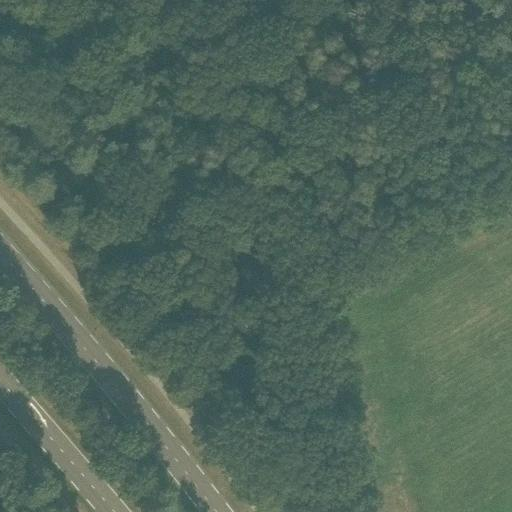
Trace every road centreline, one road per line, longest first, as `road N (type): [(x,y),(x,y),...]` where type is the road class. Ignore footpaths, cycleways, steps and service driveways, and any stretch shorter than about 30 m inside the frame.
road 1 (track): [(194,0),(353,511)]
road 2 (primary): [(211,511),(0,262)]
road 3 (primary): [(0,389),(105,511)]
